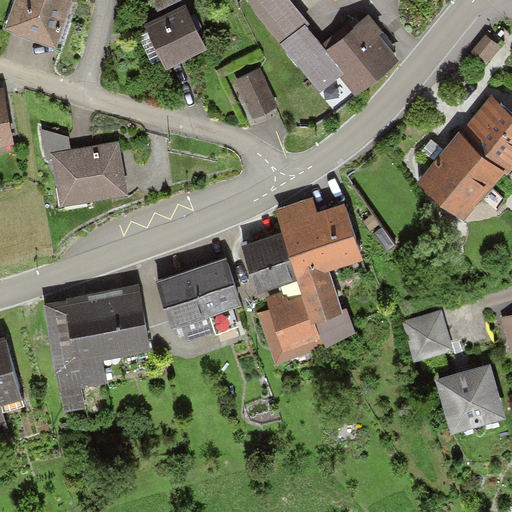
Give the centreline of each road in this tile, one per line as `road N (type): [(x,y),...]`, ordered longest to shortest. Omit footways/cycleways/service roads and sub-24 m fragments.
road 1 (tertiary): [(283,182),(153,242),(0,294)]
road 2 (tertiary): [(470,0),(377,114),(283,182)]
road 3 (residential): [(81,92),(229,134),(270,162),(283,182)]
